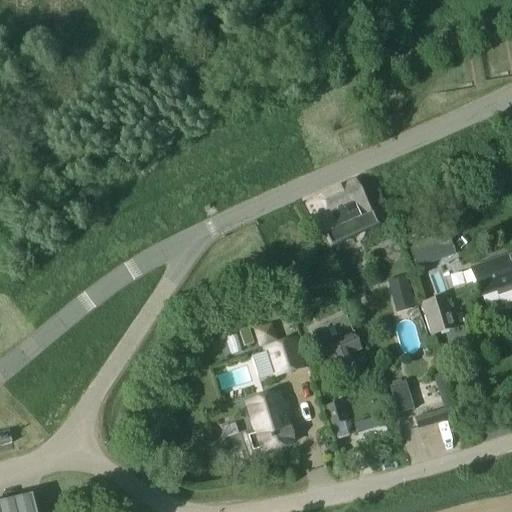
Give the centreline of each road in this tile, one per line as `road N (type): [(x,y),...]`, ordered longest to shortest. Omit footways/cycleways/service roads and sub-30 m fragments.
road 1 (tertiary): [(189,237),(511,93)]
road 2 (unclassified): [(253,511),(511,451)]
road 3 (unclassified): [(74,451),(80,407),(189,237)]
road 4 (tertiary): [(0,371),(69,314),(189,237)]
road 5 (unclassified): [(74,451),(89,470),(179,511)]
